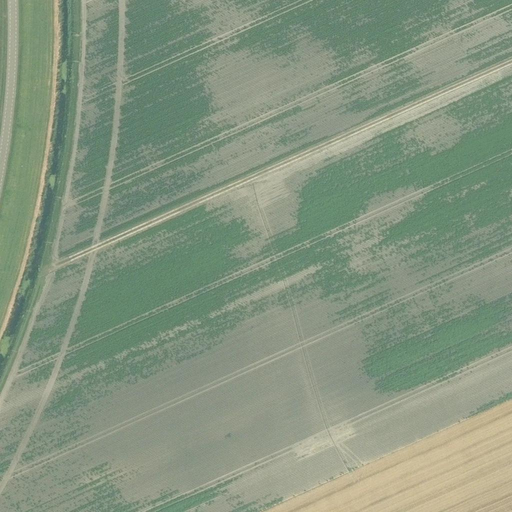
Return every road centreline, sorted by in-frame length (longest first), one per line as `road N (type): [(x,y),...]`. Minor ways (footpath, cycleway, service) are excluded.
road 1 (track): [(52,270),(511,62)]
road 2 (unclassified): [(14,0),(0,173)]
